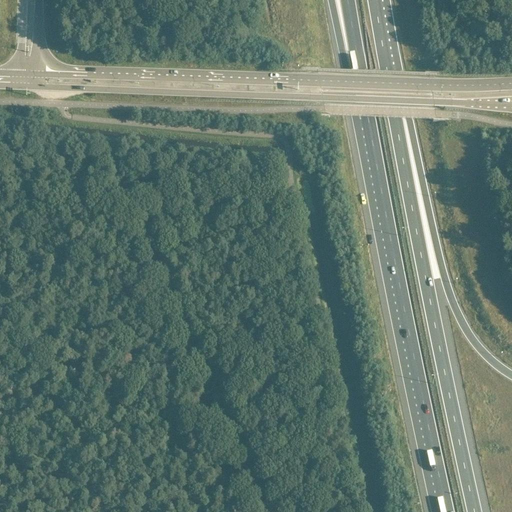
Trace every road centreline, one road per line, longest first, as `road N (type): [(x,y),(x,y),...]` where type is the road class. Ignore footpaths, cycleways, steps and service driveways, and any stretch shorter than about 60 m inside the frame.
road 1 (secondary): [(37,87),(511,106)]
road 2 (secondary): [(511,85),(37,73)]
road 3 (motorway): [(473,511),(387,75)]
road 4 (motorway): [(363,95),(446,511)]
road 5 (track): [(93,140),(250,511)]
road 6 (motorway): [(511,377),(470,341),(446,293),(409,128),(387,75)]
road 7 (track): [(0,131),(290,166)]
